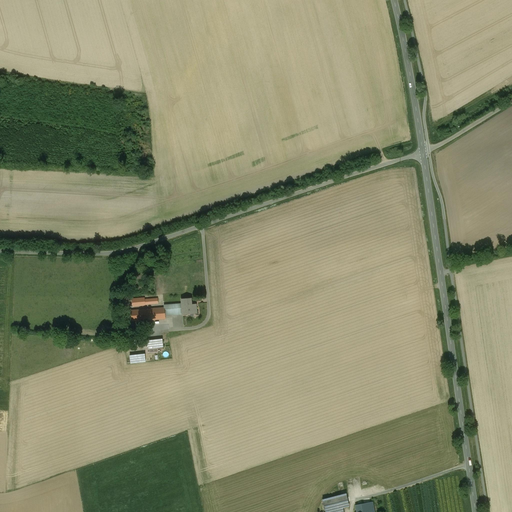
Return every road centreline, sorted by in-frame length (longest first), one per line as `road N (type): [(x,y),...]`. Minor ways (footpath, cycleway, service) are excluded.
road 1 (unclassified): [(0,251),(115,253),(422,153)]
road 2 (secondary): [(475,511),(422,153)]
road 3 (secondary): [(422,153),(393,0)]
